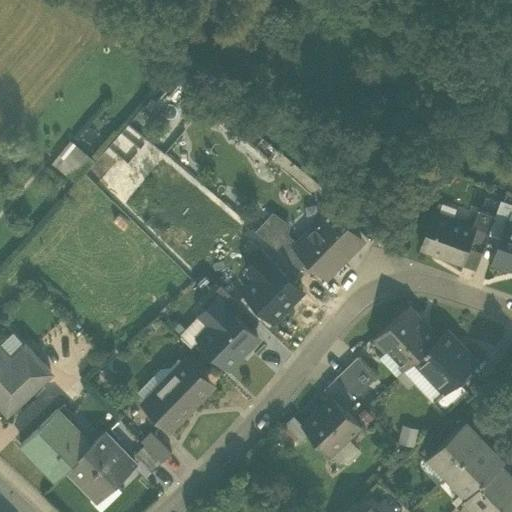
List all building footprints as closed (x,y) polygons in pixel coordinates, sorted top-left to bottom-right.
[(220,122),(272,165),(281,153),(230,110),(220,122)] [(65,165),(78,176),(94,156),(82,145),(65,165)] [(511,203),(501,199),(495,214),(479,208),(473,226),(474,227),(470,239),(485,245),(489,231),(501,236),(507,221),(508,222),(511,210),(511,203)] [(310,257),(328,274),(361,240),(342,220),(341,221),(328,209),(295,245),(308,259),(310,257)] [(443,255),(461,261),(470,239),(474,227),(473,226),(435,212),(422,246),(444,253),(443,255)] [(300,267),(308,259),(295,245),(267,217),(255,230),(264,237),(289,258),(300,267)] [(511,223),(508,222),(507,221),(501,236),(493,260),(510,266),(510,264),(511,264),(511,223)] [(256,247),(261,252),(262,251),(279,268),(289,258),(264,237),(256,247)] [(485,245),(470,239),(461,261),(476,267),(485,245)] [(244,290),(274,319),(302,290),(280,269),(279,268),(262,251),(261,252),(246,268),(256,278),(244,290)] [(217,298),(235,315),(243,306),(221,284),(212,294),(217,298)] [(200,337),(229,366),(257,337),(235,315),(217,298),(201,314),(212,324),(200,337)] [(409,365),(415,359),(438,338),(407,306),(375,337),(387,350),(392,346),(409,365)] [(446,330),(438,338),(415,359),(427,372),(429,370),(447,389),(453,384),(477,361),(446,330)] [(24,343),(10,357),(36,386),(51,372),(24,343)] [(0,392),(13,408),(37,386),(36,386),(10,357),(0,346),(0,392)] [(358,357),(336,378),(324,389),(331,396),(332,395),(342,406),(353,396),(354,397),(376,376),(358,357)] [(146,401),(172,425),(187,410),(184,407),(208,383),(186,360),(146,401)] [(434,402),(442,411),(461,393),(453,384),(447,389),(434,402)] [(0,404),(8,413),(13,408),(0,392),(0,404)] [(302,424),(331,454),(361,426),(342,406),(332,395),(331,396),(302,424)] [(55,479),(68,467),(92,443),(58,408),(21,444),(55,479)] [(446,476),(447,477),(484,441),(465,420),(427,456),(428,457),(432,454),(449,472),(446,476)] [(135,453),(152,471),(162,461),(163,461),(172,452),(151,430),(141,440),(145,444),(135,453)] [(103,431),(92,443),(68,467),(96,495),(109,483),(112,485),(133,465),(117,449),(119,447),(103,431)] [(462,499),(463,500),(504,461),(484,441),(447,477),(448,477),(451,474),(469,493),(465,496),(462,499)] [(490,511),(511,491),(511,474),(501,464),(504,461),(463,500),(464,500),(468,497),(481,511),(490,511)] [(511,511),(511,491),(490,511),(511,511)]
